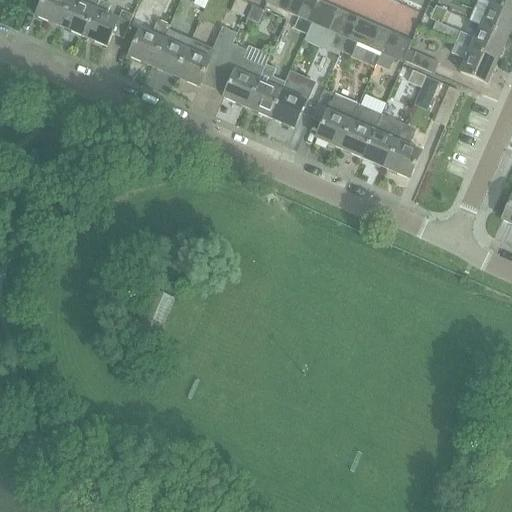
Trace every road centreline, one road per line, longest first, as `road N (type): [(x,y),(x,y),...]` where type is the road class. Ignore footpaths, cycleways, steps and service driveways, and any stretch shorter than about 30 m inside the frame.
road 1 (unclassified): [(453,240),(0,48)]
road 2 (residential): [(453,240),(511,113)]
